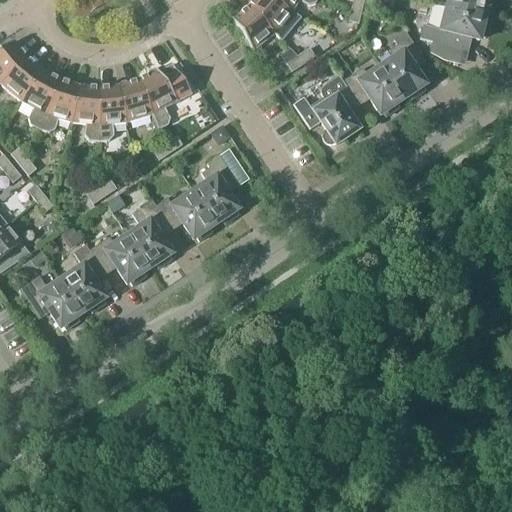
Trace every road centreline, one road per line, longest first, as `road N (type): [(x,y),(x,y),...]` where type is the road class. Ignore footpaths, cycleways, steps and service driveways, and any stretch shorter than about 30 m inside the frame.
road 1 (residential): [(35,406),(326,225)]
road 2 (residential): [(326,225),(185,13)]
road 3 (residential): [(326,225),(511,96)]
road 4 (residential): [(30,0),(56,37),(100,53),(136,44),(185,13)]
